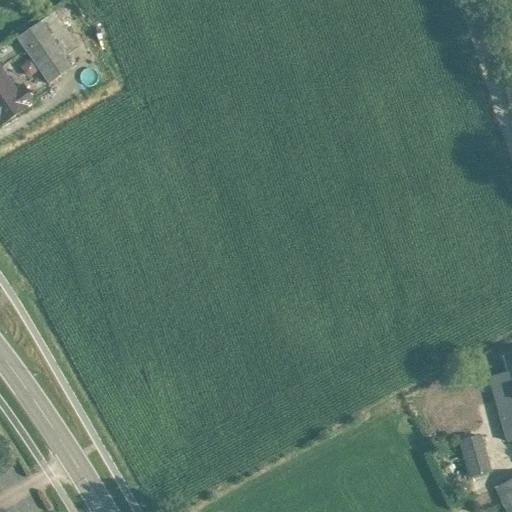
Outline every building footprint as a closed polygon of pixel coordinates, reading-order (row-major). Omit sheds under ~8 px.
[(18,39),(49,85),(72,69),(65,58),(78,48),(54,13),(18,39)] [(0,126),(0,127),(35,103),(23,86),(16,91),(0,67),(0,126)] [(480,358),(485,371),(503,365),(499,352),(480,358)] [(511,355),(503,358),(511,391),(494,396),(507,442),(511,440),(511,355)] [(456,399),(434,406),(444,438),(465,432),(456,399)] [(490,471),(480,436),(458,442),(469,477),(490,471)] [(0,476),(0,496),(30,482),(22,466),(0,476)] [(511,511),(511,480),(494,489),(504,511),(511,511)]
